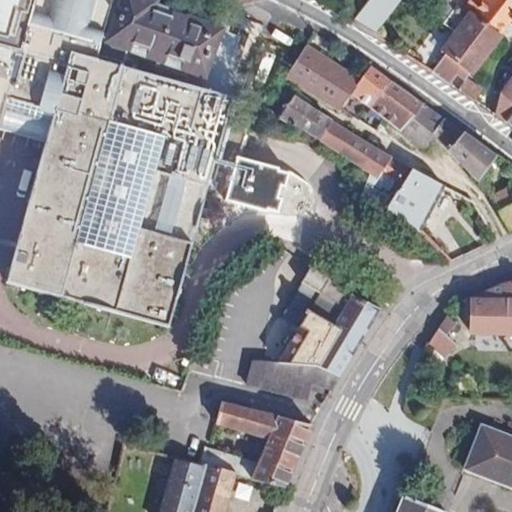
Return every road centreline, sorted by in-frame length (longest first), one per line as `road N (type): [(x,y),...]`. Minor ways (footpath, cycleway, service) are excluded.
road 1 (tertiary): [(304,511),(350,403),(408,317),(433,293),(511,255)]
road 2 (tertiary): [(511,149),(400,67),(280,0)]
road 3 (unknown): [(505,258),(439,171),(350,114)]
